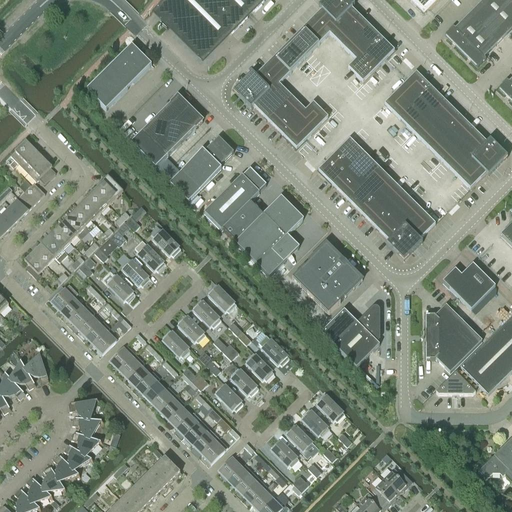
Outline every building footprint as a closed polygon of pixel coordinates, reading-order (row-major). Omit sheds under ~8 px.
[(232,36),(195,0),(167,0),(156,12),(206,61),(232,36)] [(195,0),(232,36),(264,3),(261,0),(195,0)] [(351,11),(354,8),(346,0),(327,0),(318,9),(321,12),(336,26),(351,11)] [(406,0),(423,16),(439,0),(406,0)] [(484,60),(511,31),(511,0),(485,0),(455,31),(453,29),(444,37),(477,70),(486,62),(484,60)] [(366,25),(351,11),(336,26),(328,34),(330,36),(329,36),(342,49),(366,25)] [(328,34),(336,26),(321,12),(302,31),(318,47),(329,36),(330,36),(328,34)] [(364,55),(380,39),(366,25),(342,49),(356,62),(356,63),(364,55)] [(304,61),(318,47),(302,31),(288,45),(304,61)] [(364,55),(378,69),(394,53),(380,39),(364,55)] [(290,76),(304,61),(288,45),(274,60),(290,76)] [(106,113),(151,67),(131,47),(86,93),(106,113)] [(363,85),(378,69),(364,55),(356,63),(356,62),(348,70),(363,85)] [(279,87),(290,76),(274,60),(255,79),(269,93),(277,85),(279,87)] [(414,105),(430,89),(416,75),(400,91),(414,105)] [(269,93),(255,79),(252,76),(233,95),(251,112),(254,109),(269,93)] [(511,80),(508,84),(507,82),(498,91),(511,104),(511,80)] [(291,99),(279,87),(277,85),(269,93),(254,109),(268,123),(291,99)] [(413,135),(444,103),(430,89),(414,105),(399,121),(413,135)] [(399,121),(414,105),(400,91),(384,107),(399,121)] [(141,135),(130,146),(162,178),(173,167),(166,160),(202,124),(178,99),(141,135)] [(306,113),(305,113),(291,99),(268,123),(282,137),(298,121),(306,113)] [(427,149),(459,117),(444,103),(413,135),(427,149)] [(298,121),(312,136),(328,120),(313,105),(305,113),(306,113),(298,121)] [(441,163),(473,132),(459,117),(427,149),(441,163)] [(296,152),(312,136),(298,121),(282,137),(296,152)] [(487,146),(473,132),(441,163),(455,177),(471,162),(487,146)] [(221,171),(219,169),(233,155),(218,140),(204,154),(202,152),(180,174),(169,185),(188,204),(221,171)] [(348,172),(364,156),(349,141),(334,157),(348,172)] [(486,176),(485,176),(488,179),(507,160),(490,143),(487,146),(471,162),(486,176)] [(18,167),(23,172),(38,157),(25,144),(6,163),(14,171),(18,167)] [(347,202),(378,170),(364,156),(348,172),(332,188),(347,202)] [(55,177),(49,172),(51,170),(38,157),(23,172),(36,185),(39,182),(44,188),(55,177)] [(332,188),(348,172),(334,157),(318,173),(332,188)] [(470,192),(485,176),(486,176),(471,162),(455,177),(470,192)] [(361,216),(392,184),(378,170),(347,202),(361,216)] [(229,190),(204,216),(221,234),(223,232),(251,205),(259,196),(259,195),(266,188),(260,182),(261,182),(256,177),(255,177),(252,174),(250,172),(243,179),(242,178),(229,190)] [(93,193),(108,208),(117,199),(123,194),(108,179),(101,185),(101,184),(96,189),(97,189),(93,193)] [(19,189),(24,195),(31,188),(25,183),(19,189)] [(375,230),(406,198),(392,184),(361,216),(375,230)] [(21,199),(16,204),(27,215),(32,210),(45,197),(35,188),(36,188),(35,188),(34,187),(34,186),(21,199)] [(0,205),(12,193),(9,190),(0,199),(0,205)] [(93,193),(93,192),(88,197),(89,197),(85,201),(100,216),(108,208),(93,193)] [(389,244),(405,228),(421,212),(406,198),(375,230),(389,244)] [(92,225),(100,216),(85,201),(85,200),(80,205),(81,205),(77,209),(78,210),(92,225)] [(251,205),(223,232),(236,245),(234,246),(269,280),(284,266),(285,265),(298,252),(286,240),(302,223),(280,201),(263,217),(251,205)] [(12,208),(8,213),(19,223),(23,219),(27,215),(16,204),(12,208)] [(89,235),(96,228),(92,225),(78,210),(71,217),(85,231),(88,234),(89,235)] [(419,243),(419,242),(435,227),(421,212),(405,228),(419,243)] [(4,216),(0,220),(0,221),(10,232),(14,227),(14,228),(15,227),(19,223),(8,213),(4,216)] [(511,249),(511,214),(510,216),(509,215),(509,216),(511,218),(511,225),(500,238),(511,249)] [(124,224),(129,219),(125,215),(120,220),(124,224)] [(71,217),(63,224),(77,238),(81,242),(88,234),(85,231),(71,217)] [(119,229),(124,224),(120,220),(115,225),(119,229)] [(125,226),(134,235),(140,229),(131,220),(125,226)] [(0,238),(2,240),(6,236),(10,232),(0,221),(0,238)] [(70,246),(77,238),(63,224),(56,232),(70,246)] [(422,245),(419,242),(419,243),(405,228),(389,244),(386,247),(403,264),(422,245)] [(107,240),(113,235),(109,231),(104,236),(107,240)] [(63,253),(70,246),(56,232),(49,239),(63,253)] [(171,258),(173,260),(181,252),(160,232),(153,239),(154,241),(153,243),(169,260),(171,258)] [(117,234),(109,241),(117,249),(118,250),(126,243),(117,234)] [(102,245),(107,240),(104,236),(99,241),(102,245)] [(63,253),(49,239),(45,242),(40,246),(41,247),(55,261),(59,265),(67,257),(63,253)] [(158,275),(165,267),(145,247),(142,243),(134,251),(138,254),(137,254),(139,256),(137,258),(154,275),(156,273),(158,275)] [(93,254),(98,249),(94,245),(89,250),(93,254)] [(47,269),(55,261),(41,247),(37,250),(32,254),(33,255),(47,269)] [(345,300),(362,283),(346,267),(344,269),(340,264),(341,262),(326,247),(309,264),(304,269),(292,281),(328,317),(340,305),(340,304),(344,299),(345,300)] [(88,259),(93,254),(89,250),(84,255),(88,259)] [(103,265),(108,261),(99,252),(94,256),(103,265)] [(39,276),(47,269),(33,255),(24,263),(29,268),(26,272),(36,283),(41,278),(39,276)] [(78,269),(84,264),(80,260),(75,265),(78,269)] [(93,276),(89,273),(95,266),(90,261),(84,267),(79,272),(85,278),(88,281),(93,276)] [(141,288),(143,290),(150,282),(130,262),(122,270),(124,271),(122,273),(139,290),(141,288)] [(73,274),(78,269),(75,265),(70,270),(73,274)] [(442,285),(471,313),(495,289),(472,267),(461,278),(457,274),(453,274),(442,285)] [(83,281),(85,278),(79,272),(76,274),(83,281)] [(62,285),(67,280),(64,276),(59,281),(62,285)] [(125,303),(127,305),(135,297),(115,277),(107,285),(109,287),(107,288),(124,305),(125,303)] [(57,290),(62,285),(59,281),(53,286),(57,290)] [(60,315),(74,301),(73,301),(78,296),(69,287),(65,292),(61,289),(52,298),(55,302),(51,306),(60,315)] [(228,316),(236,308),(216,288),(208,295),(210,297),(208,299),(225,316),(227,314),(228,316)] [(95,299),(98,296),(91,289),(88,292),(95,299)] [(102,306),(105,303),(98,296),(95,299),(101,305),(102,306)] [(0,315),(8,308),(0,299),(0,315)] [(69,324),(83,310),(74,301),(60,315),(69,324)] [(211,329),(213,331),(221,323),(201,303),(193,310),(195,312),(193,314),(209,331),(211,329)] [(111,315),(114,313),(108,306),(105,309),(111,315)] [(92,319),(94,316),(95,316),(86,308),(83,311),(83,310),(69,324),(78,333),(92,319)] [(482,344),(454,316),(446,308),(435,319),(434,318),(425,318),(425,362),(434,362),(435,362),(450,376),(482,344)] [(344,313),(321,336),(334,349),(356,371),(379,348),(375,344),(378,341),(378,320),(378,314),(378,312),(377,311),(375,311),(374,311),(373,312),(368,317),(358,327),(357,325),(344,313)] [(119,323),(122,320),(114,313),(111,315),(119,323)] [(196,344),(198,346),(206,338),(185,318),(178,326),(180,327),(178,329),(194,346),(196,344)] [(487,398),(511,372),(511,318),(460,370),(487,398)] [(86,341),(99,327),(92,319),(78,333),(86,341)] [(131,330),(123,321),(122,320),(119,323),(128,332),(131,330)] [(93,348),(107,335),(110,331),(103,324),(100,327),(99,327),(86,341),(93,348)] [(237,340),(242,335),(233,326),(228,330),(237,340)] [(181,359),(183,361),(190,353),(170,333),(162,341),(164,343),(162,344),(179,361),(181,359)] [(103,358),(116,344),(107,335),(93,348),(103,358)] [(242,335),(237,340),(246,349),(251,344),(242,335)] [(142,346),(145,343),(138,337),(135,340),(142,346)] [(266,338),(258,346),(263,350),(261,352),(278,369),(280,367),(281,369),(289,361),(266,338)] [(222,355),(227,350),(218,341),(213,346),(222,355)] [(153,358),(156,355),(149,347),(146,350),(147,352),(153,358)] [(230,347),(227,350),(222,355),(231,364),(239,356),(230,347)] [(119,374),(135,358),(135,357),(127,349),(124,352),(123,351),(110,365),(119,374)] [(41,387),(49,384),(39,355),(38,356),(39,359),(25,372),(28,378),(29,377),(31,381),(38,378),(41,387)] [(207,370),(212,365),(213,364),(204,355),(198,361),(207,370)] [(264,382),(266,384),(274,377),(253,356),(246,364),(248,366),(246,367),(262,384),(264,382)] [(128,383),(142,370),(141,369),(144,366),(136,358),(135,358),(119,374),(128,383)] [(25,372),(21,365),(20,363),(19,363),(21,366),(10,382),(9,382),(14,387),(17,389),(24,385),(29,393),(36,389),(31,381),(29,377),(28,378),(25,372)] [(169,373),(171,370),(165,364),(162,367),(169,373)] [(212,365),(207,370),(216,379),(220,374),(212,365)] [(136,391),(149,377),(142,370),(128,383),(136,391)] [(191,385),(196,380),(187,371),(182,376),(185,378),(191,384),(191,385)] [(249,397),(251,399),(259,392),(238,371),(231,379),(232,381),(231,383),(247,399),(249,397)] [(143,399),(157,385),(160,382),(153,375),(150,378),(149,377),(136,391),(143,399)] [(455,375),(435,395),(438,397),(471,398),(474,395),(455,375)] [(10,382),(5,377),(4,376),(3,376),(5,378),(0,391),(0,396),(2,400),(5,405),(13,397),(20,403),(25,398),(17,389),(14,387),(9,382),(10,382)] [(191,385),(197,391),(200,394),(208,386),(199,377),(196,380),(191,385)] [(191,384),(185,378),(182,380),(188,387),(191,384)] [(197,391),(191,385),(191,384),(188,387),(195,393),(197,391)] [(151,406),(164,393),(157,385),(143,399),(151,406)] [(234,413),(236,414),(243,407),(223,386),(215,394),(217,396),(215,398),(232,414),(234,413)] [(160,415),(176,399),(176,398),(168,390),(165,393),(164,393),(151,406),(160,415)] [(0,411),(4,418),(10,414),(5,405),(2,400),(0,396),(0,411)] [(335,423),(337,425),(345,418),(324,397),(317,405),(318,406),(317,408),(333,425),(335,423)] [(202,407),(205,404),(199,398),(196,401),(202,407)] [(169,424),(182,411),(185,407),(177,399),(176,399),(160,415),(169,424)] [(96,405),(99,404),(68,407),(69,415),(78,414),(79,422),(83,422),(83,423),(90,423),(96,405)] [(190,419),(190,418),(182,411),(169,424),(176,432),(190,419)] [(320,438),(322,440),(329,433),(309,412),(301,420),(303,422),(301,423),(318,440),(320,438)] [(176,432),(184,440),(201,423),(193,415),(190,419),(176,432)] [(221,420),(218,423),(218,424),(225,430),(228,427),(221,420)] [(83,422),(79,422),(73,421),(72,429),(81,430),(80,438),(84,439),(84,440),(90,442),(100,425),(103,425),(90,423),(83,423),(83,422)] [(201,423),(184,440),(193,449),(207,435),(210,432),(201,423)] [(305,453),(306,455),(314,448),(294,427),(286,435),(288,437),(286,439),(303,455),(305,453)] [(232,431),(229,434),(237,442),(240,439),(232,431)] [(210,432),(207,435),(193,449),(202,458),(216,444),(219,441),(210,432)] [(84,439),(80,438),(74,436),(71,443),(80,446),(77,454),(80,456),(86,460),(99,446),(102,447),(102,446),(90,442),(84,440),(84,439)] [(347,450),(352,446),(343,436),(338,441),(347,450)] [(511,441),(506,448),(494,459),(491,459),(488,461),(488,465),(478,475),(486,483),(491,478),(494,481),(501,481),(505,478),(511,485),(511,441)] [(202,458),(211,467),(225,454),(224,453),(228,450),(219,442),(216,445),(216,444),(202,458)] [(289,469),(291,470),(299,463),(279,442),(271,450),(273,452),(271,454),(288,470),(289,469)] [(250,456),(253,453),(247,446),(244,449),(250,456)] [(80,456),(77,454),(67,448),(63,454),(71,459),(67,466),(69,469),(74,474),(90,463),(93,465),(93,464),(86,460),(80,456)] [(159,460),(162,457),(156,452),(153,455),(159,460)] [(332,465),(337,461),(328,452),(323,456),(332,465)] [(69,469),(67,466),(58,458),(53,464),(59,470),(54,476),(56,479),(55,479),(59,485),(78,478),(80,480),(74,474),(69,469)] [(165,460),(150,475),(167,491),(170,488),(169,487),(174,481),(176,482),(181,477),(165,460)] [(228,484),(241,470),(232,461),(218,474),(228,484)] [(125,467),(119,473),(122,476),(128,470),(125,467)] [(235,491),(252,475),(251,475),(252,474),(245,467),(242,470),(241,470),(228,484),(235,491)] [(316,480),(321,476),(312,467),(308,471),(316,480)] [(56,479),(54,476),(50,469),(43,474),(48,481),(38,488),(42,491),(46,496),(47,496),(64,493),(65,496),(66,495),(59,485),(55,479),(56,479)] [(383,483),(399,498),(403,494),(404,495),(412,486),(401,475),(399,476),(394,471),(383,483)] [(116,481),(122,476),(119,473),(113,478),(116,481)] [(150,475),(136,489),(152,506),(156,502),(154,501),(160,496),(161,497),(167,491),(150,475)] [(243,499),(259,483),(259,482),(252,475),(235,491),(243,499)] [(282,488),(285,485),(279,479),(276,481),(282,488)] [(301,496),(309,488),(300,479),(292,487),(295,490),(301,496)] [(42,491),(38,488),(31,480),(26,486),(32,492),(26,499),(29,501),(28,501),(34,507),(50,500),(52,502),(53,502),(47,496),(46,496),(42,491)] [(250,507),(264,493),(267,490),(260,483),(259,483),(243,499),(250,507)] [(395,502),(399,498),(383,483),(372,494),(377,498),(375,500),(387,511),(396,503),(395,502)] [(136,489),(121,504),(129,511),(143,511),(145,510),(147,511),(152,506),(136,489)] [(299,498),(301,496),(295,490),(293,492),(299,498)] [(29,501),(26,499),(20,492),(14,497),(21,504),(17,507),(16,511),(15,511),(38,511),(39,511),(38,511),(39,511),(34,507),(28,501),(29,501)] [(255,511),(263,511),(273,502),(264,493),(250,507),(255,511)] [(96,496),(90,502),(93,505),(99,499),(96,496)] [(386,511),(387,511),(375,500),(373,501),(369,497),(358,508),(362,511),(386,511)] [(288,511),(289,511),(287,510),(277,499),(273,502),(263,511),(288,511)] [(87,510),(93,505),(90,502),(84,507),(87,510)]
